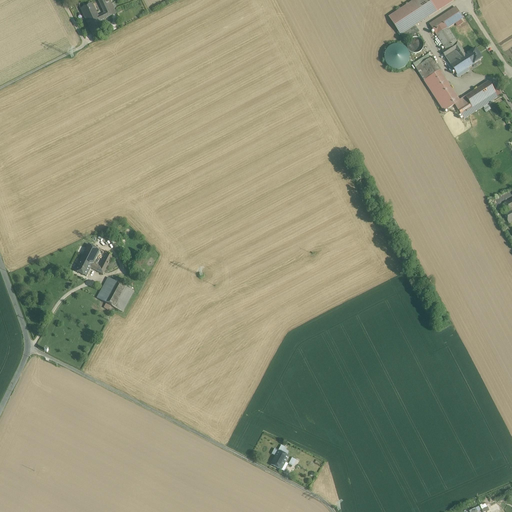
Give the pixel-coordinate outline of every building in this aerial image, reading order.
[(109,0),(99,0),(105,13),(107,17),(110,16),(112,15),(109,9),(113,6),(109,0)] [(429,0),(415,0),(389,17),(401,35),(415,26),(437,11),(429,0)] [(429,0),(437,11),(454,0),(429,0)] [(85,7),(81,9),(86,21),(91,19),(92,21),(94,20),(95,21),(100,19),(98,15),(93,3),(85,7)] [(456,7),(429,24),(436,35),(448,28),(463,19),(456,7)] [(100,19),(95,21),(94,20),(92,21),(91,19),(86,21),(92,32),(104,26),(102,23),(101,21),(107,17),(105,13),(102,14),(101,13),(98,15),(100,19)] [(415,26),(401,35),(405,41),(419,32),(415,26)] [(448,28),(436,35),(446,50),(457,42),(448,28)] [(423,48),(423,45),(423,42),(421,40),(418,38),(415,37),(412,38),(410,40),(408,42),(407,45),(408,49),(410,51),(412,53),(415,53),(418,53),(421,51),(423,48)] [(466,55),(458,42),(446,50),(442,52),(445,57),(455,51),(460,59),(450,65),(457,75),(468,68),(471,66),(465,56),(466,55)] [(390,68),(395,69),(400,69),(404,67),(408,63),(409,59),(409,54),(407,49),(403,46),(398,45),(393,45),(389,47),(386,51),(384,55),(385,60),(387,65),(390,68)] [(476,48),(467,54),(466,55),(465,56),(471,66),(473,65),(474,64),(479,61),(482,59),(476,48)] [(455,51),(445,57),(450,65),(460,59),(455,51)] [(429,54),(413,64),(416,68),(431,58),(429,54)] [(431,58),(416,68),(424,81),(440,70),(431,58)] [(470,71),(468,68),(457,75),(459,78),(470,71)] [(459,100),(440,70),(424,81),(444,111),(454,104),(460,101),(459,100)] [(488,82),(465,97),(469,102),(472,107),(472,108),(495,92),(492,87),(488,82)] [(495,92),(472,108),(475,112),(502,95),(499,90),(495,92)] [(454,104),(458,110),(469,102),(465,97),(459,100),(460,101),(454,104)] [(469,102),(458,110),(461,115),(472,107),(469,102)] [(472,107),(461,115),(464,119),(475,112),(472,108),(472,107)] [(511,199),(504,203),(507,210),(503,212),(509,223),(511,221),(511,199)] [(100,250),(88,244),(80,260),(92,266),(93,263),(100,250)] [(101,267),(93,263),(92,266),(91,268),(103,275),(112,256),(107,254),(101,267)] [(92,266),(80,260),(75,271),(87,276),(91,268),(92,266)] [(109,277),(97,298),(104,302),(115,281),(109,277)] [(127,287),(115,281),(104,302),(106,303),(111,306),(115,308),(127,287)] [(127,287),(115,308),(123,312),(134,291),(127,287)] [(281,445),(280,446),(284,448),(282,452),(287,455),(289,452),(285,450),(286,448),(281,445)] [(282,452),(278,450),(278,451),(275,456),(275,457),(282,461),(283,459),(287,461),(289,456),(287,455),(282,452)] [(282,461),(275,457),(271,465),(282,470),(285,463),(287,461),(283,459),(282,461)]
